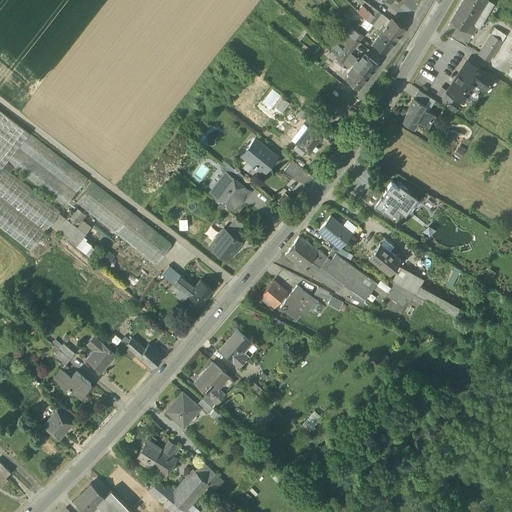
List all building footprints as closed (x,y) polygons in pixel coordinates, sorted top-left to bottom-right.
[(358,0),(358,1),(352,6),(356,10),(361,4),(364,1),(363,0),(358,0)] [(456,25),(472,34),(476,27),(473,25),(487,0),(462,0),(450,21),(456,25)] [(487,0),(473,25),(476,27),(479,29),(494,3),(488,0),(487,0)] [(364,1),(361,4),(369,12),(370,12),(374,8),(364,1)] [(356,10),(366,18),(369,12),(361,4),(356,10)] [(365,18),(372,24),(380,13),(374,8),(370,12),(369,12),(366,18),(365,18)] [(372,24),(379,29),(379,28),(382,24),(384,26),(389,20),(380,13),(372,24)] [(362,24),(368,28),(372,24),(365,18),(362,24)] [(382,24),(379,28),(395,40),(404,28),(391,18),(389,20),(384,26),(382,24)] [(443,32),(450,36),(456,25),(450,21),(443,32)] [(342,27),(350,34),(354,29),(346,23),(342,27)] [(472,34),(456,25),(450,36),(465,45),(472,34)] [(385,53),(395,40),(379,28),(379,29),(376,33),(378,35),(372,43),(385,53)] [(479,55),(485,58),(497,38),(494,37),(499,30),(495,28),(479,55)] [(354,29),(350,34),(358,41),(363,35),(354,29)] [(506,34),(499,30),(494,37),(497,38),(485,58),(489,61),(506,34)] [(350,52),(358,41),(350,34),(343,44),(345,46),(342,49),(340,51),(338,50),(337,52),(339,53),(345,58),(350,52)] [(340,51),(342,49),(335,42),(331,47),(337,52),(338,50),(340,51)] [(350,52),(345,58),(352,64),(355,60),(357,57),(350,52)] [(342,62),(345,58),(339,53),(336,57),(342,62)] [(355,60),(352,64),(367,76),(377,63),(364,53),(358,62),(355,60)] [(349,68),(352,64),(345,58),(342,62),(349,68)] [(455,96),(463,101),(467,94),(468,95),(472,90),(470,88),(474,82),(481,86),(481,87),(486,86),(487,85),(489,82),(490,80),(488,76),(486,74),(468,62),(461,73),(460,73),(454,81),(455,82),(449,92),(451,93),(455,96)] [(358,88),(367,76),(352,64),(349,68),(352,70),(345,78),(358,88)] [(477,93),(481,86),(474,82),(470,88),(472,90),(468,95),(467,94),(463,101),(469,105),(473,99),(475,100),(479,94),(477,93)] [(437,94),(447,100),(451,93),(449,92),(441,87),(437,94)] [(414,97),(426,105),(431,97),(419,89),(414,97)] [(447,100),(451,102),(455,96),(451,93),(447,100)] [(280,96),(273,106),(282,112),(290,102),(280,96)] [(402,120),(411,127),(417,118),(428,125),(434,115),(428,111),(423,108),(426,105),(414,97),(409,104),(412,106),(402,120)] [(423,108),(428,111),(435,100),(431,97),(426,105),(423,108)] [(302,117),(305,112),(301,109),(296,114),(302,118),(303,117),(302,117)] [(2,166),(6,162),(29,133),(0,110),(0,228),(30,251),(50,225),(59,213),(60,211),(10,172),(2,166)] [(303,117),(311,124),(314,119),(308,115),(305,112),(302,117),(303,117)] [(302,135),(308,127),(303,123),(297,131),(302,135)] [(305,150),(308,152),(320,136),(308,127),(302,135),(296,143),(305,150)] [(291,139),(296,143),(302,135),(297,131),(291,139)] [(88,178),(29,133),(6,162),(13,167),(64,207),(88,178)] [(257,169),(263,173),(277,156),(255,139),(241,156),(247,161),(257,169)] [(301,155),(305,150),(296,143),(292,148),(301,155)] [(459,158),(465,149),(460,146),(458,149),(457,148),(453,154),(459,158)] [(283,170),(294,178),(302,168),(292,160),(283,170)] [(257,169),(247,161),(242,167),(252,175),(257,169)] [(2,166),(10,172),(13,167),(6,162),(2,166)] [(225,174),(235,181),(236,181),(239,176),(224,165),(220,171),(225,175),(225,174)] [(213,194),(234,210),(239,202),(238,201),(241,196),(243,198),(248,190),(236,181),(235,181),(225,174),(225,175),(218,184),(219,187),(213,194)] [(76,203),(154,264),(156,264),(171,246),(171,243),(93,182),(76,203)] [(383,210),(388,214),(394,206),(396,203),(404,209),(412,198),(405,192),(397,186),(391,182),(383,191),(382,193),(383,194),(381,197),(380,196),(372,207),(377,210),(378,208),(382,211),(383,210)] [(380,196),(382,193),(383,191),(372,183),(369,188),(380,196)] [(394,206),(396,208),(405,214),(417,197),(399,184),(398,185),(397,186),(405,192),(412,198),(404,209),(396,203),(394,206)] [(361,198),(372,207),(380,196),(369,188),(368,187),(361,198)] [(291,198),(284,193),(277,202),(284,208),(291,198)] [(396,208),(394,206),(388,214),(390,216),(396,208)] [(86,234),(85,234),(77,227),(82,221),(86,216),(75,207),(72,211),(71,210),(68,213),(70,214),(66,218),(57,231),(76,246),(81,240),(86,234)] [(50,225),(57,231),(66,218),(59,213),(50,225)] [(336,243),(340,247),(351,233),(341,225),(330,216),(319,230),(336,243)] [(341,225),(351,233),(356,226),(346,218),(341,225)] [(227,232),(239,242),(249,229),(236,219),(227,232)] [(187,220),(178,220),(179,230),(188,230),(187,220)] [(90,227),(82,221),(77,227),(85,234),(90,227)] [(209,247),(227,261),(241,243),(239,242),(227,232),(223,229),(209,247)] [(285,255),(305,269),(318,251),(317,250),(298,236),(285,255)] [(380,243),(389,250),(394,245),(384,237),(380,243)] [(96,251),(81,240),(76,246),(91,257),(96,251)] [(368,257),(389,274),(400,259),(389,250),(380,243),(379,243),(368,257)] [(352,253),(340,247),(336,251),(349,259),(352,253)] [(115,256),(105,249),(99,258),(109,265),(115,256)] [(354,291),(365,298),(376,281),(335,253),(332,257),(331,259),(327,256),(318,250),(317,250),(318,251),(305,269),(331,288),(332,286),(338,290),(343,283),(354,291)] [(161,275),(173,284),(180,275),(169,266),(161,275)] [(392,281),(393,281),(414,293),(416,293),(420,286),(423,280),(399,267),(397,272),(396,272),(395,273),(396,273),(392,281)] [(460,270),(454,267),(445,284),(451,287),(460,270)] [(495,273),(489,269),(482,279),(488,283),(495,273)] [(131,275),(126,280),(133,286),(138,281),(131,275)] [(187,296),(199,306),(212,289),(200,280),(195,287),(192,290),(186,285),(189,282),(180,275),(173,284),(179,289),(187,296)] [(260,297),(274,308),(287,292),(273,280),(260,297)] [(390,287),(380,280),(376,285),(387,291),(387,292),(390,287)] [(411,298),(414,293),(393,281),(390,287),(385,296),(396,301),(398,297),(404,301),(409,303),(411,298)] [(285,301),(301,313),(306,307),(308,308),(315,300),(297,285),(285,301)] [(387,291),(376,285),(374,289),(384,296),(387,291)] [(464,310),(420,286),(416,293),(424,298),(459,317),(464,310)] [(314,294),(325,299),(329,293),(317,287),(314,294)] [(182,302),(187,296),(179,289),(174,296),(182,302)] [(350,297),(362,303),(365,298),(354,291),(350,297)] [(414,293),(411,298),(421,303),(424,298),(416,293),(414,293)] [(339,309),(342,303),(330,297),(328,301),(327,303),(339,309)] [(318,302),(315,300),(308,308),(312,311),(318,302)] [(301,313),(285,301),(280,308),(295,320),(301,313)] [(268,323),(280,329),(283,323),(271,317),(268,323)] [(220,350),(238,366),(246,357),(240,353),(250,341),(237,330),(232,335),(235,337),(228,345),(225,343),(220,350)] [(232,335),(225,343),(228,345),(235,337),(232,335)] [(87,359),(100,371),(114,354),(94,336),(87,343),(95,350),(87,359)] [(138,356),(152,368),(162,356),(148,344),(144,349),(131,338),(125,345),(135,354),(138,356)] [(63,343),(58,349),(70,358),(75,352),(63,343)] [(120,351),(130,359),(135,354),(125,345),(120,351)] [(65,363),(70,358),(58,349),(54,354),(65,363)] [(206,393),(216,401),(223,394),(216,387),(227,375),(212,362),(203,372),(204,372),(195,383),(206,393)] [(70,387),(80,396),(90,383),(76,371),(71,377),(61,369),(54,378),(67,389),(70,387)] [(234,382),(227,375),(216,387),(223,394),(234,382)] [(165,411),(183,426),(200,407),(196,404),(182,392),(165,411)] [(202,398),(212,407),(216,401),(206,393),(202,398)] [(202,398),(196,404),(200,407),(206,413),(212,407),(202,398)] [(43,425),(58,438),(71,422),(57,409),(43,425)] [(267,410),(256,421),(263,429),(274,418),(267,410)] [(323,420),(314,412),(302,425),(311,434),(323,420)] [(135,458),(148,466),(160,448),(147,439),(135,458)] [(148,466),(164,476),(177,456),(175,454),(179,446),(168,440),(163,449),(160,448),(148,466)] [(194,469),(206,481),(207,481),(214,472),(202,461),(194,469)] [(0,485),(1,486),(8,479),(5,477),(10,472),(0,462),(0,485)] [(170,498),(183,509),(185,506),(189,502),(206,481),(194,469),(176,491),(170,498)] [(223,480),(214,472),(207,481),(216,489),(223,480)] [(166,506),(173,511),(179,511),(183,509),(170,498),(176,491),(166,483),(164,486),(156,480),(147,490),(166,506)] [(86,511),(87,511),(96,503),(104,495),(91,482),(74,499),(86,511)] [(96,503),(105,511),(125,511),(129,509),(110,490),(104,495),(96,503)] [(199,511),(200,511),(189,502),(185,506),(191,511),(199,511)]
